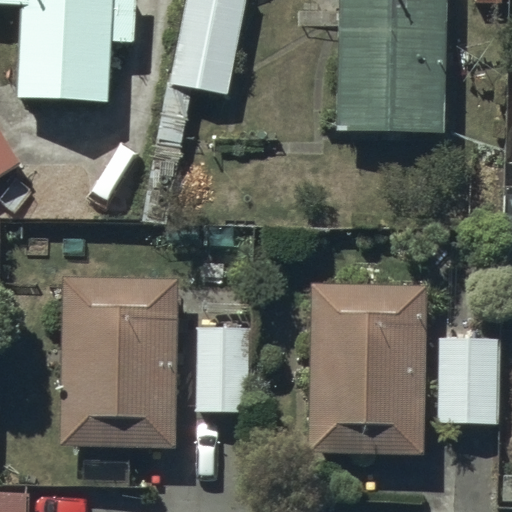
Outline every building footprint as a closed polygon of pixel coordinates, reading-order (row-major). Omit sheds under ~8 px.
[(0,0),(0,4),(23,6),(18,98),(111,102),(114,40),(135,42),(137,0),(0,0)] [(247,0),(187,0),(171,85),(229,96),(247,0)] [(341,0),(339,130),(447,132),(449,0),(341,0)] [(0,178),(20,167),(0,134),(0,178)] [(181,283),(66,279),(60,445),(175,449),(181,283)] [(430,286),(314,283),(310,454),(426,457),(430,286)] [(253,331),(200,329),(197,411),(250,413),(253,331)] [(501,339),(439,338),(437,424),(499,426),(501,339)] [(30,511),(31,502),(0,500),(0,511),(30,511)]
